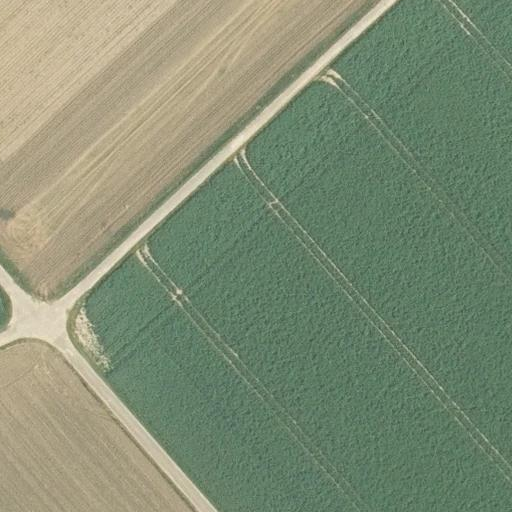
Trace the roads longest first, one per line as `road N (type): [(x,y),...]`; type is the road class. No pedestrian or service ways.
road 1 (track): [(0,336),(39,322),(385,0)]
road 2 (track): [(0,277),(207,511)]
